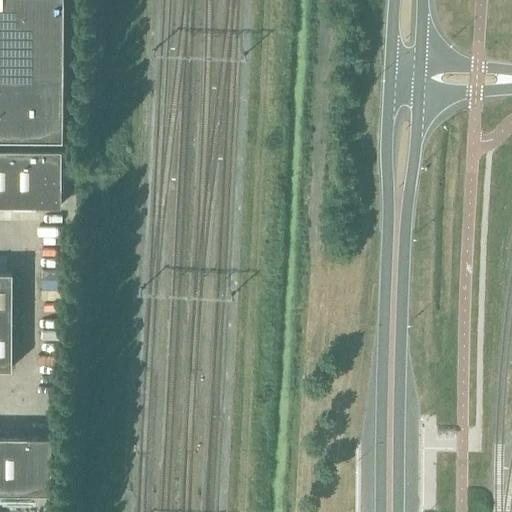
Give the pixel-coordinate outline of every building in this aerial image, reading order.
[(0,0),(0,80),(61,81),(61,0),(0,0)] [(0,205),(11,205),(11,148),(0,148),(0,205)] [(59,186),(59,149),(11,148),(11,205),(60,206),(60,186),(59,186)] [(0,319),(10,319),(11,272),(0,271),(0,319)] [(0,368),(10,369),(10,319),(0,319),(0,368)] [(0,492),(49,493),(49,456),(50,456),(50,436),(0,435),(0,492)]
